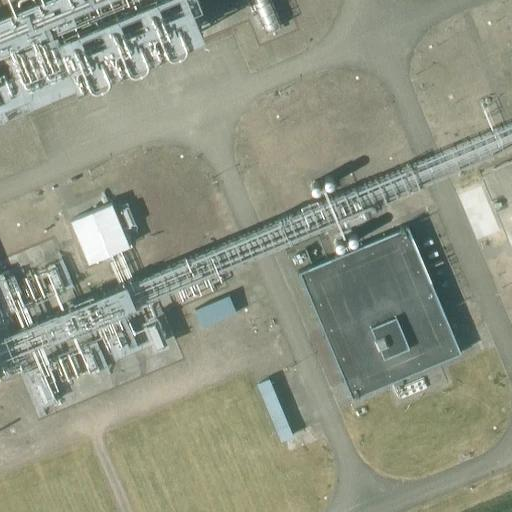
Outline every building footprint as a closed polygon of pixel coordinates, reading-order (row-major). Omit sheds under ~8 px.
[(70,218),(88,260),(129,243),(111,201),(70,218)] [(299,271),(351,397),(459,352),(406,226),(299,271)] [(66,329),(53,339),(72,363),(83,362),(90,356),(93,360),(104,351),(112,361),(119,356),(119,364),(123,361),(126,380),(164,350),(165,362),(172,362),(172,357),(185,346),(159,313),(151,320),(146,313),(184,282),(193,293),(218,273),(209,262),(135,270),(136,272),(133,272),(73,320),(74,328),(66,329)] [(228,293),(195,307),(203,326),(236,312),(228,293)] [(277,377),(264,382),(286,440),(300,435),(277,377)]
